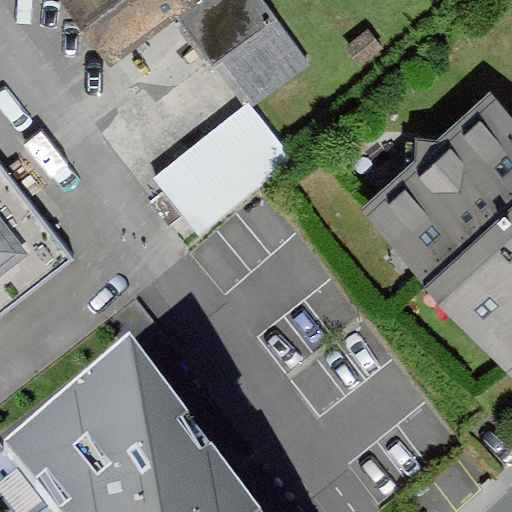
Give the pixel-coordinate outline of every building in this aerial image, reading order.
[(170,0),(42,0),(95,73),(163,25),(180,13),(170,0)] [(302,77),(240,0),(196,0),(180,13),(163,25),(242,125),(302,77)] [(170,0),(180,13),(196,0),(170,0)] [(511,147),(470,101),(344,213),(485,370),(511,345),(511,147)] [(277,171),(232,116),(167,169),(180,185),(212,224),(277,171)] [(0,320),(79,259),(0,156),(0,320)] [(212,224),(180,185),(157,205),(189,242),(212,224)] [(256,511),(141,360),(9,460),(48,511),(256,511)]
